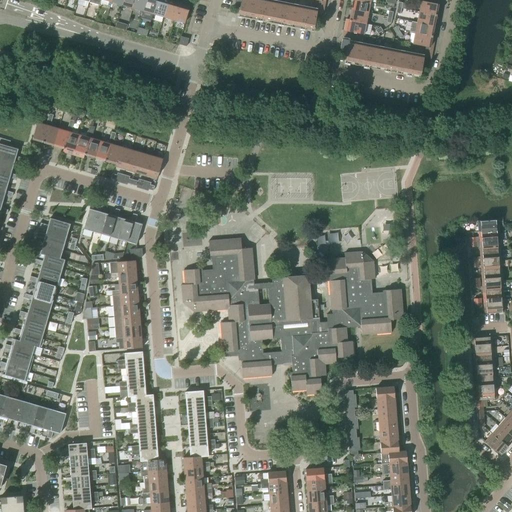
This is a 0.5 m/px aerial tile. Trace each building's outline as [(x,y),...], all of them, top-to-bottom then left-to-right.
[(131,9),(133,0),(122,0),(121,4),(129,7),(129,9),(131,9)] [(145,0),(133,0),(131,9),(133,10),(134,8),(142,10),(145,0)] [(152,15),(156,0),(145,0),(142,10),(150,13),(150,15),(152,15)] [(163,16),(167,0),(156,0),(152,15),(154,16),(155,14),(163,16)] [(173,21),(179,0),(167,0),(163,16),(171,19),(171,21),(173,21)] [(190,3),(179,0),(173,21),(175,22),(175,20),(184,23),(190,3)] [(234,0),(234,2),(240,3),(238,13),(313,28),(317,12),(322,13),(325,1),(320,0),(318,0),(317,8),(277,0),(234,0)] [(368,12),(370,1),(363,0),(352,0),(351,9),(368,12)] [(421,0),(419,11),(436,14),(438,3),(421,0)] [(366,23),(368,12),(351,9),(349,19),(366,23)] [(434,25),(436,14),(419,11),(417,21),(434,25)] [(364,34),(366,23),(349,19),(346,18),(343,30),(350,31),(364,34)] [(432,35),(434,25),(417,21),(415,32),(432,36),(432,35)] [(350,31),(343,30),(342,38),(340,48),(347,49),(345,59),(420,74),(423,58),(430,59),(432,47),(425,46),(425,48),(423,54),(349,39),(350,31)] [(434,36),(432,35),(432,36),(415,32),(412,43),(425,46),(432,47),(435,36),(434,36)] [(188,38),(180,36),(178,43),(186,46),(188,38)] [(48,125),(46,124),(37,122),(33,139),(43,142),(48,125)] [(50,126),(48,125),(43,142),(54,145),(59,128),(50,126)] [(72,126),(69,125),(67,131),(69,131),(64,148),(63,152),(73,155),(79,134),(80,131),(72,128),(72,126)] [(69,131),(67,131),(59,128),(54,145),(64,148),(69,131)] [(79,134),(73,155),(84,158),(85,154),(90,137),(87,137),(89,133),(80,131),(79,134)] [(0,150),(16,156),(18,148),(9,146),(10,140),(0,137),(0,150)] [(92,138),(90,137),(85,154),(95,157),(100,141),(92,138)] [(111,144),(109,143),(100,141),(95,157),(106,160),(111,144)] [(113,144),(111,144),(106,160),(115,163),(120,146),(113,144)] [(125,169),(132,147),(130,147),(129,149),(120,146),(115,163),(115,166),(125,169)] [(136,172),(141,153),(133,150),(134,148),(132,147),(125,169),(136,172)] [(23,158),(16,156),(0,150),(0,159),(2,160),(4,160),(9,162),(14,163),(15,160),(22,162),(23,158)] [(146,175),(153,154),(150,153),(150,155),(141,153),(136,172),(146,175)] [(155,154),(153,154),(146,175),(157,178),(163,159),(154,156),(155,154)] [(12,170),(14,163),(9,162),(4,160),(2,160),(0,159),(0,166),(2,167),(7,169),(12,170)] [(0,166),(0,174),(1,175),(5,176),(10,177),(17,179),(18,175),(11,173),(12,170),(7,169),(2,167),(0,166)] [(8,185),(10,177),(5,176),(1,175),(0,174),(0,182),(2,183),(8,185)] [(96,210),(89,208),(83,228),(93,231),(98,211),(96,210)] [(101,233),(107,213),(100,212),(98,211),(93,231),(101,233)] [(116,216),(114,215),(107,213),(101,233),(110,236),(116,216)] [(118,216),(116,216),(110,236),(118,239),(124,218),(118,216)] [(50,218),(48,225),(47,226),(68,232),(70,223),(50,218)] [(131,220),(124,218),(118,239),(127,241),(133,221),(131,220)] [(478,221),(478,231),(499,230),(498,219),(478,221)] [(142,223),(135,221),(133,221),(127,241),(136,244),(142,223)] [(65,241),(68,232),(47,226),(47,228),(45,235),(65,241)] [(499,230),(478,231),(479,237),(476,237),(477,242),(479,241),(500,240),(499,230)] [(330,233),(330,242),(339,241),(338,233),(330,233)] [(63,249),(65,241),(45,235),(43,241),(42,243),(63,249)] [(323,259),(325,281),(330,280),(332,313),(326,314),(327,323),(320,324),(318,299),(310,299),(308,275),(283,277),(272,278),(272,282),(254,283),(253,280),(254,280),(251,247),(244,248),(241,246),(240,238),(208,240),(210,259),(212,259),(213,270),(202,270),(202,268),(184,269),(184,270),(186,284),(181,284),(181,285),(182,285),(183,301),(182,301),(190,301),(193,303),(193,311),(194,311),(194,310),(228,308),(229,321),(220,322),(222,356),(242,355),(242,359),(241,359),(242,377),(272,375),(271,365),(283,363),(282,361),(286,361),(286,362),(291,362),(292,372),(290,372),(291,390),(292,390),(292,389),(305,388),(306,394),(321,393),(320,375),(325,375),(325,374),(324,374),(323,363),(335,362),(335,363),(336,363),(335,357),(353,356),(351,340),(346,341),(345,327),(361,326),(361,334),(391,332),(390,322),(394,319),(403,318),(400,289),(382,290),(382,293),(371,293),(370,279),(375,278),(373,261),(365,261),(363,259),(362,251),(344,253),(345,258),(324,260),(324,259),(323,259)] [(479,241),(477,242),(477,246),(480,246),(480,252),(500,250),(500,240),(479,241)] [(63,249),(42,243),(42,245),(40,253),(44,254),(60,258),(63,249)] [(501,260),(500,250),(480,252),(481,262),(501,260)] [(65,259),(60,258),(44,254),(42,260),(42,263),(62,269),(65,259)] [(109,262),(110,273),(136,271),(135,260),(109,262)] [(502,271),(501,260),(481,262),(481,272),(502,271)] [(42,263),(41,265),(39,271),(59,277),(62,269),(42,263)] [(98,263),(93,263),(91,275),(99,274),(98,263)] [(57,286),(59,277),(39,271),(37,278),(37,280),(57,286)] [(137,282),(136,271),(110,273),(111,277),(118,277),(119,284),(137,282)] [(502,281),(502,271),(481,272),(482,282),(502,281)] [(57,286),(37,280),(36,282),(34,289),(54,295),(57,286)] [(503,291),(502,281),(482,282),(483,292),(503,291)] [(138,293),(137,282),(119,284),(119,289),(112,290),(112,295),(138,293)] [(54,295),(34,289),(32,296),(32,298),(52,303),(54,295)] [(504,301),(503,291),(483,292),(483,302),(504,301)] [(139,304),(138,293),(112,295),(113,306),(139,304)] [(49,312),(52,303),(32,298),(31,300),(29,306),(49,312)] [(504,311),(504,301),(483,302),(484,313),(504,311)] [(139,314),(139,304),(113,306),(114,316),(139,314)] [(47,321),(49,312),(29,306),(27,313),(27,315),(47,321)] [(91,307),(85,308),(82,319),(92,318),(91,307)] [(140,325),(139,314),(114,316),(114,327),(140,325)] [(47,321),(27,315),(26,317),(24,323),(44,329),(47,321)] [(22,332),(42,338),(44,329),(24,323),(22,330),(22,332)] [(141,336),(140,325),(114,327),(115,338),(141,336)] [(88,338),(96,339),(97,331),(89,330),(88,338)] [(39,346),(42,338),(22,332),(21,334),(19,340),(39,346)] [(142,347),(141,336),(115,338),(116,342),(118,342),(119,349),(142,347)] [(471,337),(472,348),(492,347),(492,336),(471,337)] [(39,346),(19,340),(15,339),(13,346),(12,348),(32,354),(35,346),(39,347),(39,346)] [(493,357),(492,347),(472,348),(473,359),(493,357)] [(30,363),(32,354),(12,348),(11,350),(10,357),(30,363)] [(117,360),(117,364),(142,362),(142,351),(124,352),(125,359),(117,360)] [(30,363),(10,357),(8,363),(7,365),(27,371),(30,363)] [(494,367),(493,357),(473,359),(474,369),(494,367)] [(59,362),(54,360),(53,363),(51,363),(49,368),(57,370),(59,362)] [(143,373),(142,362),(117,364),(117,369),(125,368),(126,374),(143,373)] [(24,380),(27,371),(7,365),(6,367),(4,374),(24,380)] [(495,377),(494,367),(474,369),(474,379),(495,377)] [(144,384),(143,373),(126,374),(126,380),(118,381),(119,386),(144,384)] [(495,388),(495,377),(474,379),(475,389),(495,388)] [(144,384),(119,386),(119,391),(127,390),(128,397),(134,396),(145,395),(144,384)] [(375,387),(376,399),(395,397),(395,395),(394,395),(393,386),(375,387)] [(496,398),(495,388),(475,389),(476,405),(482,404),(482,399),(496,398)] [(185,391),(185,402),(211,400),(211,396),(203,396),(203,390),(185,391)] [(128,403),(128,407),(153,405),(152,394),(145,395),(134,396),(135,402),(128,403)] [(8,418),(14,398),(5,395),(0,412),(0,415),(1,416),(8,418)] [(395,399),(395,397),(376,399),(377,410),(395,408),(394,399),(395,399)] [(16,421),(22,400),(14,398),(8,418),(14,420),(16,421)] [(22,400),(16,421),(18,421),(25,423),(31,403),(22,400)] [(211,405),(211,400),(185,402),(186,413),(204,412),(204,405),(211,405)] [(31,403),(25,423),(31,425),(33,426),(39,405),(31,403)] [(42,428),(48,408),(39,405),(33,426),(35,426),(42,428)] [(154,416),(153,405),(128,407),(128,412),(136,411),(136,417),(154,416)] [(51,430),(57,410),(48,408),(42,428),(49,430),(51,430)] [(396,417),(395,408),(377,410),(378,420),(397,419),(397,416),(396,417)] [(66,413),(57,410),(51,430),(52,431),(53,431),(60,433),(66,413)] [(205,418),(204,412),(186,413),(187,424),(213,422),(212,417),(205,418)] [(155,427),(154,416),(136,417),(137,423),(129,424),(130,429),(155,427)] [(511,423),(505,417),(498,425),(511,437),(511,423)] [(397,421),(397,419),(378,420),(379,431),(397,430),(396,421),(397,421)] [(213,427),(213,422),(187,424),(188,435),(206,433),(205,427),(213,427)] [(511,440),(511,437),(498,425),(492,433),(507,446),(511,440)] [(156,437),(155,427),(130,429),(130,433),(137,433),(138,439),(156,437)] [(397,438),(397,430),(379,431),(380,442),(399,440),(399,438),(397,438)] [(206,439),(206,433),(188,435),(189,446),(214,444),(214,439),(206,439)] [(507,446),(492,433),(485,441),(500,455),(507,446)] [(156,448),(156,437),(138,439),(138,445),(131,446),(131,448),(131,450),(156,448)] [(399,442),(399,440),(380,442),(380,453),(387,452),(398,451),(398,442),(399,442)] [(68,448),(69,455),(94,453),(94,448),(86,449),(86,442),(68,444),(68,448)] [(215,448),(214,444),(189,446),(190,456),(200,456),(208,456),(207,449),(215,448)] [(157,459),(156,448),(131,450),(132,455),(139,454),(139,460),(140,460),(146,460),(157,459)] [(406,450),(398,451),(387,452),(380,453),(381,464),(408,461),(407,459),(406,459),(406,450)] [(95,458),(94,453),(69,455),(70,466),(87,465),(87,458),(95,458)] [(201,462),(200,456),(190,456),(182,457),(183,468),(209,466),(208,461),(201,462)] [(165,458),(157,459),(146,460),(140,460),(141,466),(139,466),(140,471),(165,469),(165,458)] [(408,464),(408,461),(381,464),(381,474),(389,474),(407,472),(406,464),(408,464)] [(275,464),(276,471),(283,471),(283,463),(275,464)] [(88,471),(87,465),(70,466),(70,477),(96,475),(95,470),(88,471)] [(209,470),(209,466),(183,468),(184,479),(202,477),(202,471),(209,470)] [(304,478),(304,480),(331,478),(331,473),(323,474),(323,467),(305,469),(306,478),(304,478)] [(166,480),(165,469),(140,471),(140,476),(143,476),(143,482),(166,480)] [(285,470),(283,471),(276,471),(267,472),(267,478),(259,479),(260,484),(287,482),(287,479),(286,480),(285,470)] [(408,481),(407,472),(389,474),(390,480),(382,480),(382,485),(409,483),(409,481),(408,481)] [(96,479),(96,475),(70,477),(71,488),(89,486),(89,480),(96,479)] [(202,483),(202,477),(184,479),(185,489),(210,487),(210,483),(202,483)] [(332,483),(331,478),(304,480),(305,482),(306,482),(307,491),(324,489),(324,483),(332,483)] [(167,491),(166,480),(143,482),(144,488),(141,488),(141,493),(167,491)] [(287,484),(287,482),(260,484),(260,488),(261,488),(261,494),(268,494),(287,492),(286,484),(287,484)] [(409,485),(409,483),(382,485),(383,490),(390,489),(391,495),(409,494),(408,485),(409,485)] [(90,492),(89,486),(71,488),(72,498),(97,496),(97,492),(90,492)] [(211,492),(210,487),(185,489),(186,500),(204,499),(203,492),(211,492)] [(306,502),(333,500),(332,495),(325,496),(324,489),(307,491),(307,499),(306,500),(306,502)] [(168,501),(167,491),(141,493),(142,497),(149,497),(150,503),(168,501)] [(287,501),(287,492),(268,494),(269,500),(261,501),(262,505),(288,503),(288,501),(287,501)] [(409,502),(409,494),(391,495),(391,501),(384,502),(384,507),(411,504),(411,502),(409,502)] [(24,511),(23,495),(0,497),(1,511),(24,511)] [(98,501),(97,496),(72,498),(73,509),(84,508),(84,509),(89,508),(91,508),(90,501),(98,501)] [(204,505),(204,499),(186,500),(187,511),(212,509),(212,504),(204,505)] [(333,504),(333,500),(306,502),(306,504),(307,504),(308,511),(316,511),(326,511),(325,505),(333,504)] [(168,511),(168,501),(150,503),(150,509),(143,510),(142,511),(168,511)] [(289,505),(288,503),(262,505),(262,510),(270,509),(269,511),(288,511),(288,506),(289,505)]
